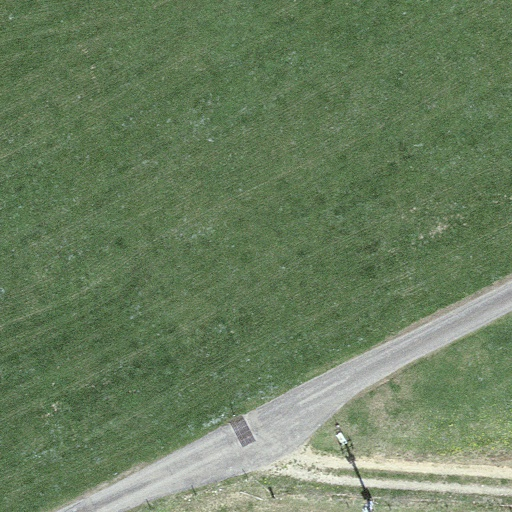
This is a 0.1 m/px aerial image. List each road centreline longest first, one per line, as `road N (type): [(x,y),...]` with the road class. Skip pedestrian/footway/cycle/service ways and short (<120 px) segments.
road 1 (unclassified): [(511,296),(222,450),(85,511)]
road 2 (track): [(222,450),(511,481)]
